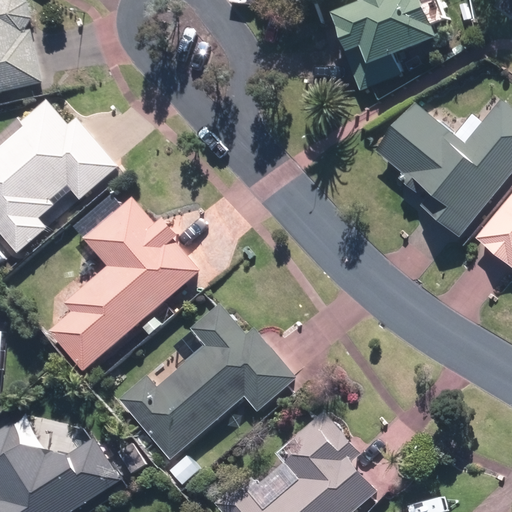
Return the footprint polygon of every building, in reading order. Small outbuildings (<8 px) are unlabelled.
[(0,91),(44,81),(32,30),(39,29),(31,0),(12,0),(0,3),(0,91)] [(358,8),(338,15),(363,92),(403,79),(397,60),(443,45),(437,28),(454,23),(446,0),(371,0),(369,1),(368,0),(362,0),(356,2),(358,8)] [(461,240),(511,175),(511,107),(504,101),(471,143),(420,102),(383,149),(409,169),(400,181),(410,189),(416,181),(451,209),(424,242),(433,249),(448,230),(461,240)] [(25,123),(28,127),(0,151),(0,228),(20,252),(52,225),(45,217),(56,208),(52,204),(72,186),(86,202),(124,169),(85,123),(75,132),(48,102),(25,123)] [(52,337),(89,377),(203,272),(135,196),(124,206),(114,194),(73,231),(107,268),(68,304),(77,314),(52,337)] [(511,199),(479,237),(511,266),(511,199)] [(170,462),(179,455),(247,399),(259,413),(300,379),(259,330),(251,336),(224,303),(195,327),(210,345),(160,386),(151,375),(119,401),(170,462)] [(297,441),(302,446),(261,482),(257,477),(216,511),(355,511),(382,489),(360,463),(366,457),(328,414),(297,441)] [(0,501),(0,511),(73,511),(125,479),(99,440),(70,459),(64,450),(49,460),(39,446),(33,450),(16,425),(0,436),(0,484),(4,482),(11,494),(0,501)] [(150,464),(136,443),(120,454),(135,474),(150,464)]
